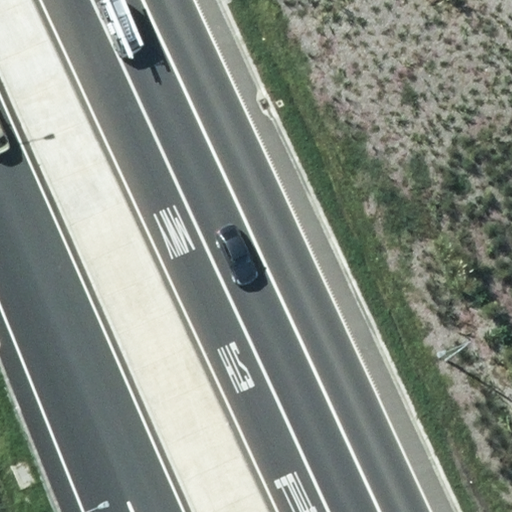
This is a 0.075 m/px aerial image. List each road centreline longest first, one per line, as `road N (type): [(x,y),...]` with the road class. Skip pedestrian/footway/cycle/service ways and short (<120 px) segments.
road 1 (trunk): [(131,0),(356,511)]
road 2 (trunk): [(100,396),(0,167)]
road 3 (trunk): [(156,511),(100,396)]
road 4 (motorway): [(133,511),(100,396)]
